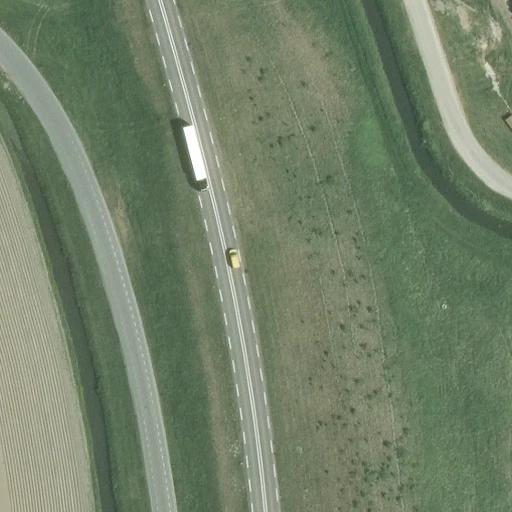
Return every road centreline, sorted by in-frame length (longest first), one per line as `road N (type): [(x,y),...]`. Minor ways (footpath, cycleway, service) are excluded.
road 1 (secondary): [(264,511),(226,262),(158,0)]
road 2 (tertiary): [(163,511),(144,393),(93,215),(61,134),(0,47)]
road 3 (unclassified): [(416,0),(466,146),(511,189)]
